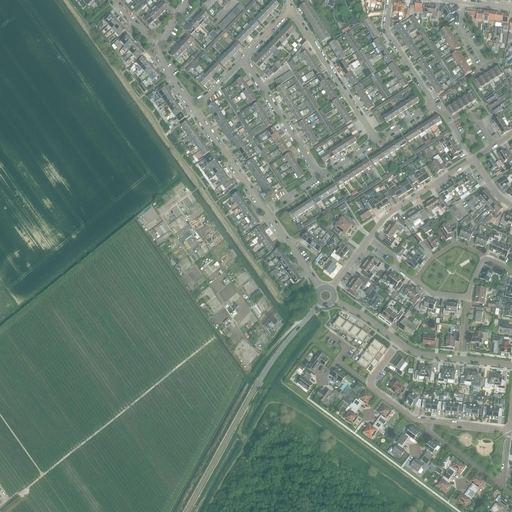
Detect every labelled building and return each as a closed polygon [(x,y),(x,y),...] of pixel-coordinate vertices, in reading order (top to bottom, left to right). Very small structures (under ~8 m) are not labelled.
[(167,9),(160,1),(160,0),(158,2),(160,5),(157,7),(163,13),(167,9)] [(204,0),(201,3),(203,4),(201,6),(206,11),(216,1),(214,0),(204,0)] [(300,0),(300,2),(303,5),(299,8),(322,43),(325,40),(326,42),(330,39),(307,3),(306,0),(300,0)] [(279,5),(274,1),(269,5),(274,10),(279,5)] [(399,13),(399,15),(402,16),(403,14),(406,14),(405,16),(408,17),(409,17),(410,9),(406,8),(406,3),(401,2),(399,13)] [(274,10),(269,5),(264,10),(269,15),(274,10)] [(427,15),(430,15),(431,5),(428,5),(428,6),(426,5),(425,11),(422,10),(421,18),(424,19),(424,18),(426,18),(427,15)] [(435,6),(431,5),(430,15),(433,16),(433,20),(438,20),(439,13),(436,12),(437,7),(435,6)] [(450,22),(455,19),(452,14),(459,9),(457,6),(453,9),(453,10),(452,11),(450,7),(447,7),(442,10),(446,17),(447,17),(450,22)] [(153,12),(158,18),(163,13),(157,7),(153,12)] [(149,12),(151,13),(148,16),(153,22),(158,18),(153,12),(151,10),(149,12)] [(269,15),(264,10),(260,15),(265,20),(269,15)] [(476,20),(483,21),(484,12),(468,10),(467,15),(477,16),(476,20)] [(198,16),(204,22),(208,17),(203,12),(198,16)] [(102,19),(108,25),(115,19),(112,15),(110,17),(108,15),(102,19)] [(260,24),(265,20),(260,15),(255,19),(260,24)] [(149,26),(153,22),(148,16),(145,19),(143,16),(141,18),(149,26)] [(200,26),(204,22),(198,16),(194,21),(200,26)] [(411,25),(416,22),(412,16),(408,19),(411,25)] [(119,23),(115,19),(108,25),(112,29),(119,23)] [(367,29),(373,25),(369,19),(363,23),(367,29)] [(195,31),(200,26),(194,21),(189,25),(195,31)] [(254,21),(249,26),(254,31),(259,26),(254,21)] [(119,23),(112,29),(115,33),(122,26),(119,23)] [(395,27),(399,33),(404,29),(401,24),(395,27)] [(189,25),(185,30),(191,36),(195,31),(189,25)] [(289,25),(284,29),(291,35),(295,31),(289,25)] [(373,25),(367,29),(370,34),(376,30),(373,25)] [(126,30),(122,26),(115,33),(119,37),(126,30)] [(250,35),(254,31),(249,26),(245,30),(250,35)] [(451,33),(447,27),(440,32),(444,37),(451,33)] [(286,40),(291,35),(284,29),(280,34),(286,40)] [(399,33),(402,38),(408,35),(404,29),(399,33)] [(241,34),(240,35),(245,40),(250,35),(245,30),(244,31),(242,30),(241,32),(240,31),(239,32),(241,34)] [(376,30),(370,34),(374,40),(380,36),(376,30)] [(118,40),(125,47),(131,40),(129,38),(130,37),(126,33),(118,40)] [(454,38),(451,33),(444,37),(447,42),(454,38)] [(280,34),(275,39),(282,45),(286,40),(280,34)] [(245,40),(240,35),(235,40),(240,45),(245,40)] [(402,38),(406,44),(411,40),(408,35),(402,38)] [(188,37),(183,41),(189,47),(194,42),(188,37)] [(454,38),(447,42),(450,47),(457,43),(454,38)] [(277,49),(282,45),(275,39),(271,43),(277,49)] [(377,48),(382,45),(379,39),(373,42),(377,48)] [(133,42),(131,40),(125,47),(122,49),(124,51),(126,49),(129,51),(136,44),(134,41),(133,42)] [(406,44),(409,49),(415,46),(411,40),(406,44)] [(185,51),(189,47),(183,41),(179,46),(185,51)] [(332,51),(338,47),(335,41),(329,45),(332,51)] [(236,43),(232,48),(237,53),(241,48),(236,43)] [(271,43),(266,48),(273,54),(277,49),(271,43)] [(460,48),(457,43),(450,47),(453,52),(460,48)] [(129,51),(133,55),(139,49),(137,47),(138,46),(136,44),(129,51)] [(382,45),(377,48),(380,54),(386,50),(382,45)] [(180,56),(183,54),(185,56),(187,54),(185,51),(179,46),(174,50),(180,56)] [(409,49),(413,55),(418,51),(415,46),(409,49)] [(302,47),(296,54),(298,58),(300,56),(301,59),(299,60),(301,63),(305,61),(310,57),(307,51),(306,52),(303,48),(302,47)] [(332,51),(336,56),(342,52),(338,47),(332,51)] [(232,48),(227,52),(232,57),(237,53),(232,48)] [(266,48),(262,53),(268,59),(273,54),(266,48)] [(141,51),(139,49),(133,55),(137,60),(145,53),(142,50),(141,51)] [(170,55),(176,61),(180,56),(174,50),(170,55)] [(386,50),(380,54),(384,59),(389,55),(386,50)] [(422,57),(418,51),(413,55),(416,60),(422,57)] [(452,56),(455,61),(462,56),(459,51),(452,56)] [(227,52),(222,57),(228,62),(232,57),(227,52)] [(342,52),(336,56),(339,62),(345,58),(342,52)] [(262,53),(257,58),(263,64),(268,59),(262,53)] [(384,59),(387,65),(393,61),(389,55),(384,59)] [(124,59),(130,65),(133,63),(127,56),(124,59)] [(146,59),(144,56),(136,63),(138,66),(136,68),(138,70),(140,68),(147,62),(145,60),(146,59)] [(465,61),(462,56),(455,61),(458,66),(465,61)] [(223,67),(228,62),(222,57),(218,62),(223,67)] [(310,57),(305,61),(308,65),(308,66),(314,62),(310,57)] [(259,68),(263,64),(257,58),(253,62),(259,68)] [(423,59),(417,62),(421,68),(427,64),(423,59)] [(195,61),(190,66),(192,68),(195,70),(199,65),(197,63),(195,61)] [(276,61),(274,64),(275,65),(275,66),(277,67),(279,69),(282,67),(280,65),(276,61)] [(338,65),(342,70),(347,67),(344,61),(338,65)] [(465,61),(458,66),(462,71),(469,66),(465,61)] [(140,68),(138,70),(140,72),(142,70),(144,72),(152,65),(150,63),(149,64),(147,62),(140,68)] [(312,72),(317,68),(314,62),(308,66),(309,67),(312,72)] [(216,63),(212,68),(217,73),(221,68),(216,63)] [(394,63),(388,66),(392,72),(398,68),(394,63)] [(342,70),(345,76),(351,72),(355,70),(351,64),(347,67),(342,70)] [(427,64),(421,68),(424,73),(430,70),(427,64)] [(154,68),(152,65),(144,72),(148,77),(155,71),(153,69),(154,68)] [(275,66),(271,71),(272,72),(273,73),(274,74),(277,72),(277,71),(279,69),(277,67),(275,66)] [(472,72),(469,66),(462,71),(465,76),(472,72)] [(499,77),(504,74),(499,66),(494,69),(499,77)] [(212,68),(207,73),(212,78),(217,73),(212,68)] [(317,68),(312,72),(316,77),(321,74),(317,68)] [(398,68),(392,72),(395,77),(401,74),(398,68)] [(494,69),(489,73),(494,80),(499,77),(494,69)] [(430,70),(424,73),(428,79),(433,75),(430,70)] [(155,71),(148,77),(152,81),(154,83),(153,83),(154,85),(157,82),(163,77),(158,72),(157,73),(155,71)] [(345,76),(349,81),(354,78),(351,72),(345,76)] [(202,74),(200,76),(202,78),(202,77),(208,82),(212,78),(207,73),(204,75),(202,74)] [(489,84),(494,80),(489,73),(484,76),(489,84)] [(399,83),(405,79),(401,74),(395,77),(399,83)] [(320,84),(326,81),(322,75),(317,79),(320,84)] [(433,75),(428,79),(431,84),(437,81),(433,75)] [(202,77),(202,78),(200,76),(198,78),(197,77),(195,80),(203,87),(208,82),(202,77)] [(484,76),(479,79),(483,87),(489,84),(484,76)] [(236,82),(238,85),(235,87),(236,89),(239,87),(245,84),(241,78),(236,82)] [(354,78),(349,81),(352,87),(358,83),(356,80),(354,78)] [(403,89),(408,85),(405,79),(399,83),(403,89)] [(437,81),(431,84),(435,90),(440,86),(439,83),(441,82),(440,79),(437,81)] [(473,82),(478,90),(483,87),(479,79),(473,82)] [(147,80),(143,83),(149,91),(153,88),(147,80)] [(326,81),(320,84),(324,90),(329,86),(326,81)] [(141,84),(139,85),(144,93),(148,90),(142,82),(140,83),(141,84)] [(158,88),(156,90),(162,98),(169,93),(167,90),(169,90),(165,84),(158,88)] [(245,84),(239,87),(243,93),(249,89),(245,84)] [(293,94),(302,88),(299,84),(297,86),(298,88),(292,92),(293,94)] [(354,89),(357,94),(363,91),(359,85),(354,89)] [(442,85),(440,86),(435,90),(438,95),(444,92),(442,89),(444,87),(442,85)] [(276,89),(280,95),(285,91),(282,86),(276,89)] [(329,86),(324,90),(327,95),(333,92),(329,86)] [(244,100),(246,98),(252,95),(249,89),(243,93),(240,95),(244,100)] [(280,95),(283,100),(289,97),(285,91),(280,95)] [(363,91),(357,94),(361,100),(366,96),(363,91)] [(333,92),(327,95),(331,101),(337,97),(333,92)] [(467,96),(472,103),(477,100),(472,92),(467,96)] [(169,93),(162,98),(165,103),(174,97),(172,94),(170,95),(169,93)] [(256,100),(252,95),(246,98),(250,104),(256,100)] [(486,100),(489,105),(497,100),(493,95),(486,100)] [(361,100),(364,105),(370,101),(366,96),(361,100)] [(410,100),(413,105),(419,102),(415,96),(410,100)] [(467,96),(462,99),(467,106),(472,103),(467,96)] [(165,103),(167,105),(165,107),(167,109),(168,108),(176,102),(174,100),(175,99),(174,97),(165,103)] [(292,102),(289,97),(283,100),(287,106),(292,102)] [(336,108),(341,105),(338,99),(332,103),(336,108)] [(457,102),(462,110),(467,106),(462,99),(457,102)] [(413,105),(410,100),(404,103),(408,109),(413,105)] [(489,105),(492,110),(500,105),(497,100),(489,105)] [(211,113),(218,108),(216,104),(218,103),(217,101),(214,102),(207,107),(211,113)] [(373,107),(370,101),(364,105),(368,111),(373,107)] [(172,112),(180,107),(179,104),(177,105),(176,102),(168,108),(172,112)] [(292,102),(287,106),(290,111),(296,108),(292,102)] [(457,102),(452,105),(457,113),(462,110),(457,102)] [(256,112),(261,109),(258,103),(252,107),(254,110),(251,111),(253,114),(256,112)] [(408,109),(404,103),(399,107),(402,112),(408,109)] [(316,110),(312,105),(310,106),(307,108),(311,114),(316,110)] [(339,114),(345,110),(341,105),(336,108),(339,114)] [(452,105),(447,109),(452,116),(457,113),(452,105)] [(503,110),(500,105),(492,110),(495,115),(503,110)] [(172,112),(174,115),(173,116),(174,118),(175,117),(183,112),(181,110),(182,109),(180,107),(172,112)] [(399,107),(393,110),(397,116),(402,112),(399,107)] [(211,113),(215,119),(224,112),(223,110),(221,112),(218,108),(211,113)] [(296,108),(290,111),(294,117),(299,113),(296,108)] [(259,118),(265,114),(261,109),(256,112),(259,118)] [(339,114),(343,119),(348,115),(345,110),(339,114)] [(391,120),(397,116),(393,110),(388,114),(391,120)] [(299,113),(294,117),(297,122),(303,119),(301,116),(304,114),(302,111),(299,113)] [(174,118),(173,119),(175,121),(177,120),(179,122),(187,116),(186,114),(184,115),(183,112),(175,117),(174,118)] [(215,119),(218,124),(225,120),(223,116),(226,114),(224,112),(215,119)] [(505,118),(503,115),(502,113),(495,117),(496,119),(493,121),(496,126),(504,122),(504,121),(502,119),(505,118)] [(265,114),(259,118),(263,123),(268,120),(265,114)] [(386,123),(391,120),(388,114),(382,117),(383,119),(385,121),(386,123)] [(352,121),(348,115),(343,119),(346,125),(352,121)] [(438,116),(432,119),(436,125),(441,121),(438,116)] [(436,125),(432,119),(427,123),(430,129),(436,125)] [(218,124),(222,130),(232,124),(231,122),(228,123),(225,120),(218,124)] [(268,120),(263,123),(266,129),(272,125),(268,120)] [(298,124),(302,130),(308,126),(304,120),(298,124)] [(496,126),(499,131),(507,126),(508,125),(509,124),(506,121),(505,120),(504,121),(504,122),(496,126)] [(181,126),(185,131),(191,126),(188,121),(181,126)] [(427,123),(421,126),(425,132),(430,129),(427,123)] [(222,130),(226,136),(233,131),(230,127),(233,126),(232,124),(222,130)] [(332,126),(329,128),(333,133),(343,127),(342,125),(338,128),(338,127),(334,130),(332,126)] [(195,131),(191,126),(185,131),(189,136),(195,131)] [(302,130),(305,135),(311,132),(308,126),(302,130)] [(425,132),(421,126),(416,130),(419,136),(425,132)] [(508,129),(507,126),(499,131),(502,136),(510,131),(511,129),(511,127),(508,129)] [(272,138),(277,134),(274,128),(268,132),(272,138)] [(416,130),(410,133),(414,139),(419,136),(416,130)] [(189,136),(192,141),(199,137),(195,131),(189,136)] [(235,135),(233,131),(226,136),(230,141),(232,140),(238,136),(239,135),(238,133),(235,135)] [(305,135),(309,141),(315,137),(311,132),(305,135)] [(405,137),(408,143),(414,139),(410,133),(405,137)] [(281,139),(277,134),(272,138),(275,143),(281,139)] [(241,141),(238,136),(232,140),(235,145),(241,141)] [(310,143),(313,146),(318,143),(316,140),(319,138),(317,136),(315,138),(315,137),(309,141),(310,143)] [(353,136),(347,140),(351,145),(356,142),(356,140),(354,138),(353,136)] [(202,142),(199,137),(192,141),(196,146),(202,142)] [(403,138),(397,142),(401,147),(407,144),(403,138)] [(275,143),(279,148),(284,145),(281,139),(275,143)] [(342,143),(345,149),(351,145),(347,140),(342,143)] [(447,148),(449,151),(457,146),(454,140),(449,143),(448,141),(442,145),(445,149),(447,148)] [(238,150),(238,151),(245,146),(241,141),(235,145),(238,150)] [(202,142),(196,146),(200,151),(206,147),(202,142)] [(392,145),(396,151),(401,147),(397,142),(392,145)] [(342,143),(336,147),(340,153),(345,149),(342,143)] [(284,145),(279,148),(282,154),(288,150),(284,145)] [(392,145),(387,149),(390,154),(396,151),(392,145)] [(239,151),(242,156),(248,152),(245,146),(238,151),(239,151)] [(461,151),(457,146),(449,151),(451,154),(449,156),(452,160),(458,157),(456,154),(461,151)] [(206,147),(200,151),(203,157),(210,152),(206,147)] [(340,153),(336,147),(331,150),(334,156),(340,153)] [(390,154),(387,149),(381,152),(385,158),(390,154)] [(331,150),(325,154),(329,160),(334,156),(331,150)] [(511,156),(511,155),(509,157),(504,150),(498,154),(503,163),(510,159),(511,162),(511,156)] [(245,161),(252,157),(248,152),(242,156),(245,161)] [(381,152),(376,156),(379,161),(385,158),(381,152)] [(288,163),(293,159),(290,153),(284,157),(288,163)] [(202,170),(205,168),(208,166),(216,160),(214,158),(215,157),(213,154),(205,161),(207,163),(204,165),(204,167),(202,169),(202,170)] [(323,163),(329,160),(325,154),(320,157),(323,163)] [(435,162),(431,164),(437,173),(443,169),(440,164),(443,162),(438,155),(433,158),(435,162)] [(374,165),(379,161),(376,156),(370,159),(374,165)] [(249,169),(257,165),(254,161),(257,159),(255,157),(253,159),(246,163),(246,164),(249,169)] [(498,162),(496,163),(492,158),(486,162),(491,171),(498,167),(499,169),(502,167),(498,162)] [(293,159),(288,163),(291,168),(297,164),(293,159)] [(216,160),(208,166),(205,168),(207,170),(210,168),(212,170),(220,164),(218,162),(217,163),(216,160)] [(368,160),(363,164),(366,170),(372,166),(368,160)] [(220,164),(212,170),(215,175),(222,170),(221,168),(222,167),(220,164)] [(297,164),(291,168),(295,174),(300,170),(297,164)] [(366,170),(363,164),(357,167),(361,173),(366,170)] [(250,170),(253,175),(263,169),(262,167),(259,169),(257,165),(249,169),(250,170)] [(418,171),(420,174),(425,181),(429,178),(427,175),(430,173),(426,166),(418,171)] [(357,167),(352,171),(355,177),(361,173),(357,167)] [(253,175),(257,181),(264,176),(261,172),(264,171),(263,169),(253,175)] [(224,172),(222,170),(215,175),(219,180),(227,174),(225,172),(224,172)] [(298,179),(304,176),(303,174),(300,170),(295,174),(298,179)] [(420,184),(425,181),(420,174),(418,171),(418,170),(415,172),(416,173),(411,176),(415,183),(418,181),(420,184)] [(355,177),(352,171),(346,175),(350,180),(355,177)] [(227,174),(219,180),(220,183),(217,185),(218,188),(222,185),(229,180),(228,178),(229,177),(227,174)] [(346,175),(341,178),(344,184),(350,180),(346,175)] [(464,185),(466,187),(468,186),(467,183),(469,182),(470,181),(471,184),(474,182),(470,175),(466,178),(465,175),(460,178),(464,185)] [(264,176),(257,181),(261,186),(270,180),(269,178),(266,180),(264,176)] [(407,182),(403,185),(408,192),(412,189),(410,186),(413,184),(409,177),(406,179),(407,182)] [(339,187),(344,184),(341,178),(335,182),(339,187)] [(456,179),(455,180),(460,188),(461,190),(463,189),(462,187),(464,185),(460,178),(457,180),(456,179)] [(506,178),(498,183),(502,188),(510,183),(506,178)] [(231,182),(229,180),(222,185),(226,190),(227,189),(229,192),(236,187),(232,181),(231,182)] [(261,186),(264,192),(271,188),(269,184),(272,182),(270,180),(261,186)] [(455,190),(457,188),(459,191),(461,190),(460,188),(455,180),(450,183),(455,190)] [(361,185),(365,192),(369,189),(365,183),(361,185)] [(450,185),(446,187),(451,194),(453,192),(455,194),(457,193),(455,190),(450,183),(449,184),(450,185)] [(333,194),(339,190),(335,184),(329,188),(333,194)] [(408,192),(403,185),(398,188),(403,195),(408,192)] [(398,198),(403,195),(398,188),(396,189),(394,187),(388,191),(392,198),(396,195),(398,198)] [(444,193),(440,195),(444,201),(447,199),(445,197),(446,196),(446,197),(449,195),(450,197),(452,196),(451,194),(446,187),(442,190),(444,193)] [(274,191),(271,188),(264,192),(268,198),(275,193),(278,192),(276,190),(274,191)] [(329,188),(324,192),(328,198),(329,200),(335,197),(333,194),(329,188)] [(379,199),(384,207),(389,204),(387,199),(390,197),(386,191),(380,194),(382,197),(379,199)] [(480,191),(475,196),(479,200),(481,203),(482,201),(489,194),(486,191),(483,193),(480,191)] [(232,197),(235,202),(242,198),(238,192),(232,197)] [(328,198),(324,192),(318,195),(322,201),(328,198)] [(489,194),(482,201),(484,203),(483,205),(484,206),(486,204),(493,198),(489,194)] [(316,205),(322,201),(318,195),(313,199),(316,205)] [(245,203),(242,198),(235,202),(239,207),(245,203)] [(379,211),(384,207),(379,199),(376,201),(374,198),(368,202),(372,209),(376,206),(379,211)] [(435,198),(430,202),(435,210),(437,213),(440,211),(446,207),(441,200),(438,202),(435,198)] [(488,206),(485,209),(487,210),(489,208),(496,202),(493,198),(486,204),(488,206)] [(311,200),(305,203),(309,209),(315,206),(311,200)] [(432,212),(435,210),(430,202),(424,205),(427,210),(424,212),(428,218),(434,215),(432,212)] [(489,208),(487,210),(488,212),(491,210),(493,212),(499,205),(496,202),(489,208)] [(245,203),(239,207),(243,212),(249,208),(245,203)] [(300,207),(304,213),(309,209),(305,203),(300,207)] [(359,214),(363,221),(371,216),(369,212),(372,210),(367,203),(363,206),(365,210),(359,214)] [(499,205),(493,212),(495,214),(493,216),(497,219),(502,214),(500,212),(503,209),(499,205)] [(300,207),(294,211),(298,216),(304,213),(300,207)] [(249,208),(243,212),(246,217),(253,213),(249,208)] [(417,210),(412,213),(417,221),(420,219),(422,222),(427,219),(423,212),(420,214),(417,210)] [(298,216),(294,211),(289,214),(293,220),(298,216)] [(253,213),(246,217),(250,223),(256,218),(253,213)] [(417,221),(412,213),(406,217),(409,221),(405,223),(410,230),(415,227),(413,224),(417,221)] [(511,224),(511,222),(511,214),(509,213),(507,218),(503,216),(500,223),(506,226),(508,223),(511,224)] [(342,218),(339,223),(348,230),(352,225),(349,223),(351,220),(345,216),(343,218),(342,218)] [(256,218),(250,223),(254,228),(260,223),(256,218)] [(345,235),(348,230),(339,223),(335,228),(336,228),(334,231),(340,235),(342,232),(345,235)] [(388,229),(396,234),(398,231),(401,233),(405,228),(398,223),(396,226),(392,223),(388,229)] [(439,232),(445,242),(452,237),(450,234),(452,232),(447,224),(441,227),(443,230),(439,232)] [(260,226),(253,230),(253,231),(251,232),(252,234),(255,232),(257,236),(264,231),(260,226)] [(464,240),(468,230),(463,228),(459,237),(464,240)] [(302,240),(306,243),(312,236),(314,233),(311,232),(309,234),(307,233),(309,231),(306,229),(302,234),(304,236),(302,240)] [(396,234),(388,229),(384,234),(388,237),(386,240),(392,245),(396,239),(393,237),(396,234)] [(468,230),(464,240),(469,242),(472,236),(474,238),(477,232),(474,230),(473,232),(468,230)] [(264,231),(257,236),(260,240),(257,242),(259,244),(268,237),(264,231)] [(477,232),(474,238),(477,239),(475,244),(480,247),(484,237),(479,235),(480,233),(477,232)] [(312,236),(306,243),(311,246),(316,239),(318,237),(314,233),(312,236)] [(422,241),(416,235),(413,237),(419,244),(422,241)] [(265,247),(272,242),(268,237),(259,244),(260,245),(263,244),(265,247)] [(439,244),(435,237),(432,239),(424,243),(427,249),(429,248),(431,251),(433,250),(433,251),(436,249),(437,248),(436,246),(439,244)] [(488,243),(490,245),(493,239),(490,237),(489,239),(484,237),(480,247),(485,249),(488,243)] [(316,239),(311,246),(315,250),(322,240),(320,238),(318,241),(316,239)] [(491,251),(496,254),(500,244),(497,243),(499,240),(496,239),(496,240),(493,239),(490,245),(493,246),(491,251)] [(322,240),(315,250),(320,253),(327,244),(322,240)] [(341,248),(339,250),(346,255),(349,251),(346,248),(349,245),(342,241),(338,246),(341,248)] [(272,242),(265,247),(268,251),(265,253),(267,255),(269,253),(276,248),(272,242)] [(505,247),(500,244),(496,254),(501,256),(505,247)] [(397,254),(400,257),(405,250),(401,247),(397,254)] [(510,249),(505,247),(501,256),(506,258),(509,253),(511,254),(511,252),(511,247),(510,249)] [(409,259),(407,262),(406,263),(411,266),(412,265),(415,268),(418,264),(420,265),(423,261),(421,260),(424,256),(417,248),(414,251),(418,256),(418,257),(417,256),(413,261),(414,261),(414,262),(409,259)] [(279,249),(273,253),(276,258),(283,254),(279,249)] [(346,255),(339,250),(337,252),(335,251),(331,256),(337,261),(339,258),(342,260),(346,255)] [(276,258),(273,260),(275,262),(278,260),(280,263),(286,259),(283,254),(276,258)] [(327,265),(324,270),(330,275),(334,270),(337,267),(336,266),(338,263),(330,257),(325,263),(327,265)] [(284,269),(290,264),(286,259),(280,263),(282,267),(279,269),(281,271),(284,269)] [(365,264),(373,270),(375,267),(378,269),(382,264),(376,259),(373,262),(369,259),(365,264)] [(290,264),(284,269),(287,274),(293,269),(290,264)] [(371,273),(373,270),(365,264),(362,269),(366,272),(363,275),(370,280),(374,275),(371,273)] [(493,272),(485,268),(481,279),(488,282),(493,272)] [(293,269),(287,274),(291,279),(297,275),(293,269)] [(388,282),(391,284),(397,277),(395,276),(395,275),(393,274),(392,273),(390,275),(387,273),(382,280),(387,284),(388,282)] [(295,284),(301,280),(297,275),(291,279),(295,284)] [(352,282),(360,288),(362,285),(365,287),(369,282),(362,277),(360,280),(356,277),(352,282)] [(397,277),(391,284),(394,286),(392,288),(397,292),(403,285),(400,282),(401,280),(399,277),(398,278),(397,277)] [(360,288),(352,282),(348,288),(352,291),(350,294),(356,299),(360,293),(357,291),(360,288)] [(406,296),(408,298),(414,290),(413,289),(413,288),(410,287),(409,286),(408,288),(405,286),(399,293),(404,297),(406,296)] [(486,289),(477,287),(474,302),(484,304),(486,289)] [(414,290),(408,298),(411,300),(410,301),(415,305),(420,298),(417,295),(419,294),(418,293),(416,291),(414,290)] [(379,297),(374,292),(369,299),(373,302),(369,306),(375,310),(381,302),(377,299),(379,297)] [(429,309),(431,300),(426,299),(424,305),(422,304),(420,309),(425,311),(426,308),(429,309)] [(430,313),(435,314),(437,309),(434,308),(436,302),(431,300),(429,309),(431,310),(430,313)] [(506,307),(506,310),(511,311),(511,305),(511,302),(504,301),(503,307),(506,307)] [(447,309),(444,309),(443,315),(448,315),(449,312),(452,313),(453,304),(447,303),(447,309)] [(456,316),(456,317),(459,318),(460,311),(457,310),(458,304),(453,304),(452,313),(454,313),(454,316),(456,316)] [(387,310),(382,316),(392,323),(396,318),(399,320),(404,313),(401,311),(398,315),(394,311),(389,307),(387,310)] [(484,313),(484,308),(476,307),(476,313),(476,317),(475,320),(476,321),(475,322),(482,323),(484,324),(486,319),(482,317),(483,312),(484,313)] [(511,311),(506,310),(505,313),(502,313),(501,319),(509,320),(510,317),(511,317),(511,311)] [(336,327),(340,330),(347,321),(346,321),(339,316),(332,326),(336,328),(336,327)] [(410,322),(405,319),(399,328),(404,332),(405,331),(411,336),(416,329),(409,324),(410,322)] [(346,321),(347,321),(340,330),(343,332),(344,332),(348,335),(354,326),(347,321),(346,321)] [(507,323),(500,322),(499,327),(502,327),(501,334),(511,334),(511,326),(507,326),(507,323)] [(354,326),(348,335),(351,337),(351,336),(355,339),(362,330),(355,325),(354,326)] [(362,330),(355,339),(358,341),(359,341),(363,343),(365,341),(368,337),(369,335),(362,329),(362,330)] [(473,335),(472,342),(477,343),(476,348),(479,348),(480,343),(482,344),(482,340),(484,340),(484,338),(487,339),(488,333),(482,332),(476,332),(476,335),(473,335)] [(455,342),(459,342),(460,334),(454,333),(453,338),(447,337),(446,347),(454,348),(455,342)] [(423,344),(435,345),(436,337),(424,335),(423,344)] [(370,345),(380,352),(384,346),(375,339),(370,345)] [(500,342),(499,346),(501,346),(501,352),(511,353),(511,346),(509,346),(509,341),(503,340),(503,343),(500,342)] [(375,358),(380,352),(370,345),(365,351),(375,358)] [(375,358),(365,351),(361,357),(371,364),(375,358)] [(314,373),(321,364),(324,366),(328,361),(325,358),(325,357),(319,353),(307,368),(314,373)] [(366,371),(371,364),(361,357),(356,363),(366,371)] [(398,369),(395,372),(401,376),(404,373),(400,370),(405,362),(400,358),(394,366),(398,369)] [(425,377),(426,367),(420,367),(419,372),(416,372),(415,379),(418,380),(419,376),(425,377)] [(426,367),(425,377),(430,378),(430,381),(434,381),(435,374),(431,374),(432,368),(426,367)] [(335,379),(333,382),(339,387),(342,383),(341,383),(346,377),(336,369),(331,376),(335,379)] [(445,379),(448,380),(449,370),(443,369),(442,375),(439,374),(438,382),(442,382),(443,382),(444,382),(445,379)] [(449,370),(448,380),(454,380),(453,384),(457,384),(458,377),(455,376),(455,371),(449,370)] [(461,377),(460,384),(465,385),(471,386),(471,382),(472,373),(466,372),(466,377),(461,377)] [(312,378),(306,373),(303,377),(298,384),(308,391),(313,384),(309,382),(312,378)] [(472,373),(471,382),(474,383),(474,385),(474,386),(477,386),(481,387),(482,379),(478,379),(479,373),(472,373)] [(495,385),(496,375),(490,375),(489,380),(485,380),(484,388),(488,389),(488,388),(490,388),(491,387),(492,385),(495,385)] [(496,375),(495,385),(498,385),(498,388),(498,389),(500,389),(500,390),(505,391),(506,382),(501,382),(502,376),(496,375)] [(394,380),(388,388),(395,393),(396,391),(398,391),(397,392),(401,395),(405,389),(400,385),(401,385),(394,380)] [(319,399),(325,404),(333,394),(326,389),(324,393),(320,391),(316,396),(320,398),(319,399)] [(364,403),(367,405),(373,397),(365,391),(359,399),(358,401),(356,399),(354,402),(359,407),(362,403),(363,402),(364,402),(364,403)] [(409,397),(406,402),(411,406),(413,404),(414,403),(414,404),(415,405),(418,408),(421,408),(422,400),(420,399),(417,398),(418,397),(413,393),(411,395),(410,394),(408,396),(409,397)] [(425,411),(431,412),(433,401),(427,400),(426,401),(423,400),(422,408),(422,407),(425,407),(426,408),(425,411)] [(433,401),(431,412),(437,413),(438,409),(437,409),(438,409),(441,409),(441,410),(442,402),(438,402),(438,401),(433,401)] [(446,414),(452,414),(453,403),(447,402),(447,403),(443,403),(442,410),(443,410),(443,409),(445,409),(446,410),(446,414)] [(456,403),(453,403),(452,414),(457,415),(458,412),(459,411),(461,411),(461,413),(462,403),(456,402),(456,403)] [(358,408),(352,403),(349,407),(352,409),(351,410),(350,410),(344,418),(350,422),(350,423),(351,425),(352,424),(353,425),(359,416),(356,414),(355,414),(354,413),(355,412),(356,412),(358,408)] [(386,419),(392,411),(384,405),(378,413),(381,415),(382,416),(381,418),(379,421),(384,425),(387,422),(385,420),(386,419)] [(472,417),(473,405),(467,405),(464,405),(463,413),(463,411),(465,411),(466,413),(466,416),(472,417)] [(473,405),(472,417),(478,417),(478,414),(479,413),(482,413),(481,415),(482,415),(482,407),(479,407),(479,406),(473,405)] [(486,418),(492,419),(493,408),(487,407),(487,408),(484,407),(483,415),(483,414),(486,414),(487,415),(486,418)] [(493,408),(492,419),(498,420),(498,416),(499,415),(500,416),(502,416),(502,417),(503,409),(499,409),(499,408),(493,408)] [(383,427),(377,423),(375,426),(374,428),(372,427),(373,427),(369,424),(363,433),(371,439),(378,431),(377,430),(378,429),(380,430),(383,427)] [(403,434),(400,437),(406,442),(410,437),(414,440),(419,432),(412,426),(406,434),(405,436),(403,434)] [(392,448),(388,452),(391,454),(392,453),(399,459),(405,451),(401,448),(405,443),(399,439),(397,442),(399,444),(398,445),(397,445),(394,450),(392,448)] [(425,455),(430,460),(433,456),(431,455),(432,453),(438,446),(430,440),(425,448),(428,451),(425,455)] [(418,473),(418,472),(420,474),(421,474),(422,473),(423,471),(423,469),(421,468),(424,465),(423,465),(425,463),(427,465),(429,461),(424,457),(420,462),(416,459),(410,467),(418,473)] [(447,472),(452,476),(455,473),(456,471),(457,471),(457,472),(460,474),(466,467),(456,460),(451,467),(450,469),(449,469),(447,472)] [(441,464),(438,467),(445,472),(448,469),(441,464)] [(437,486),(446,493),(452,486),(448,483),(447,483),(449,481),(451,478),(446,474),(443,477),(442,479),(437,486)] [(473,486),(470,489),(476,494),(478,490),(479,488),(479,489),(485,481),(475,474),(470,481),(473,484),(474,484),(473,486)] [(456,500),(465,507),(471,500),(472,498),(472,499),(474,495),(469,491),(466,494),(465,496),(461,493),(456,500)] [(498,504),(497,505),(501,508),(502,507),(506,510),(511,503),(503,497),(498,504)]
